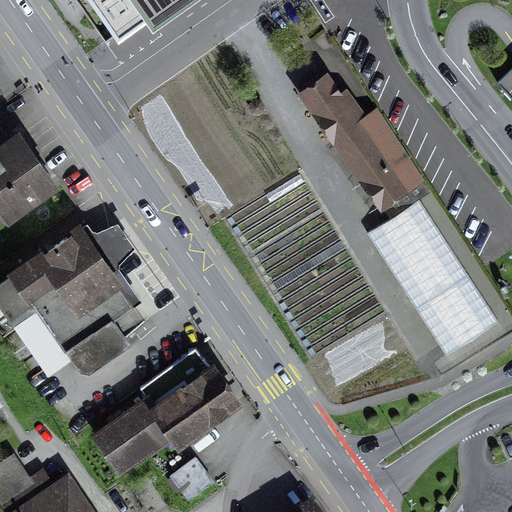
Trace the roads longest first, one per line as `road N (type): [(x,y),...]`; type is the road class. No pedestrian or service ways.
road 1 (primary): [(9,0),(299,412)]
road 2 (unclassified): [(408,0),(421,55),(511,168)]
road 3 (unclassified): [(511,373),(338,470)]
road 4 (unclassified): [(362,503),(475,422),(511,407)]
road 5 (residential): [(299,412),(259,441),(234,511)]
